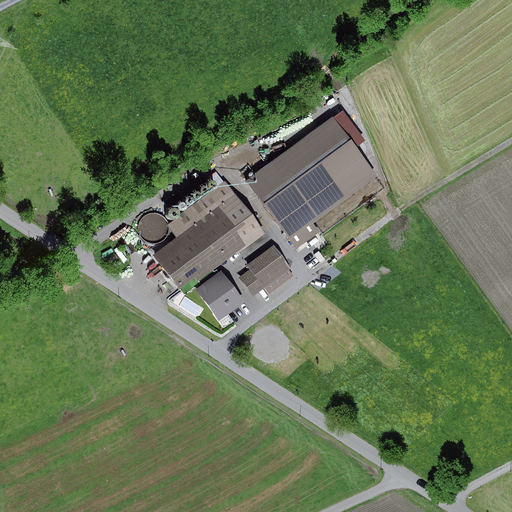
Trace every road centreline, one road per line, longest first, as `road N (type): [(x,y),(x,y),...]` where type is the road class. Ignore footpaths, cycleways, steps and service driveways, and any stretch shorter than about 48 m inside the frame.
road 1 (unclassified): [(0,207),(401,472)]
road 2 (track): [(305,279),(511,140)]
